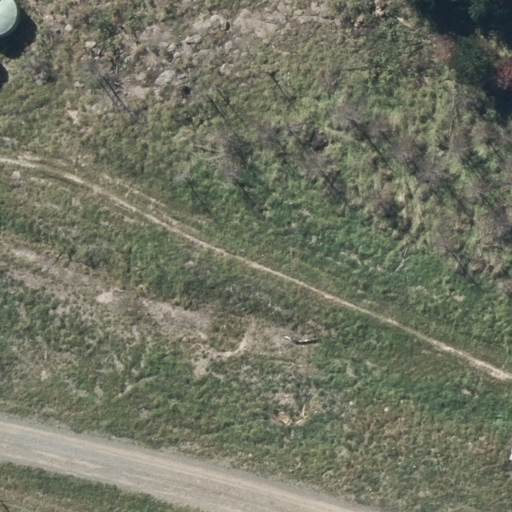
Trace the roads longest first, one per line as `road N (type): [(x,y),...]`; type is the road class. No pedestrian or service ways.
road 1 (track): [(0,176),(396,325),(511,407)]
road 2 (track): [(0,473),(115,511)]
